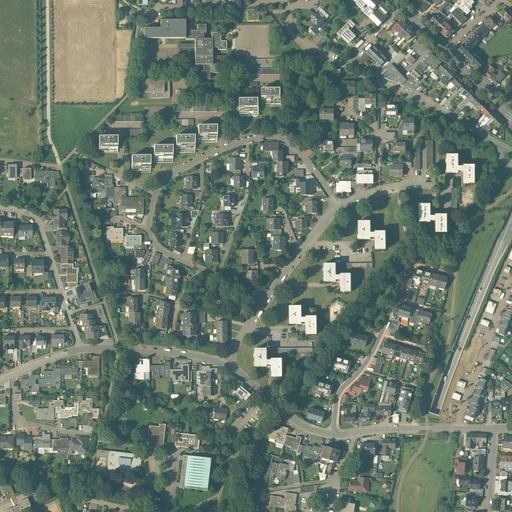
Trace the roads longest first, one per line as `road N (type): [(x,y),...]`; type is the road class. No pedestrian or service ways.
road 1 (residential): [(201,269),(163,251),(149,221),(159,186),(219,150),(264,136),(283,139),(337,206)]
road 2 (primary): [(510,225),(457,348),(408,511)]
road 3 (residential): [(294,2),(293,34),(313,49),(495,142)]
road 4 (residential): [(79,349),(37,222),(0,207)]
road 5 (residential): [(333,434),(340,392),(368,358),(401,293)]
road 6 (residential): [(459,428),(511,280)]
road 7 (residential): [(225,363),(301,425),(333,434)]
road 8 (residential): [(354,433),(334,480),(260,491)]
road 9 (residential): [(10,374),(12,420),(89,433)]
